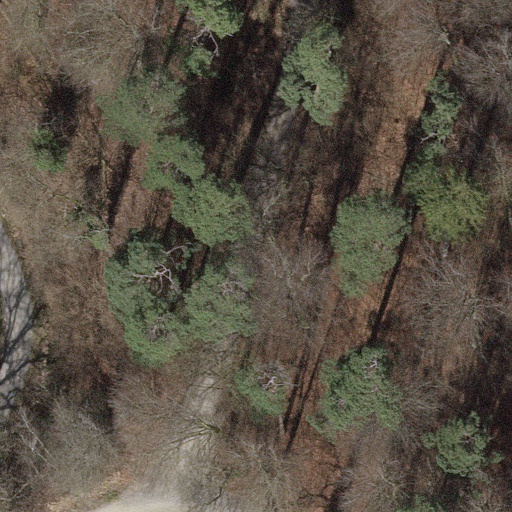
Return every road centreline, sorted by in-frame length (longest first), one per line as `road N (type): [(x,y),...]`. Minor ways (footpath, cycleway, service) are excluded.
road 1 (track): [(305,0),(304,37),(184,477),(247,511)]
road 2 (track): [(0,403),(26,294),(0,237)]
